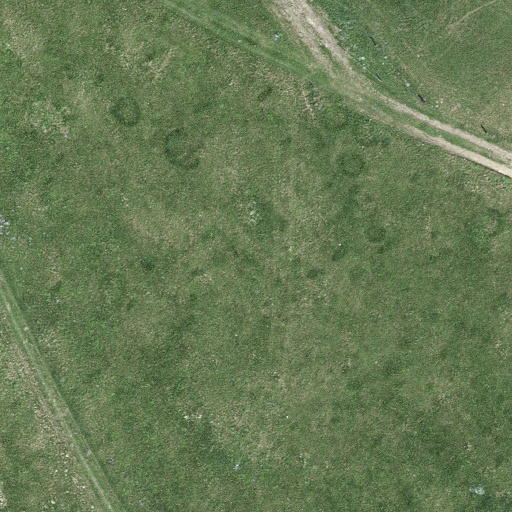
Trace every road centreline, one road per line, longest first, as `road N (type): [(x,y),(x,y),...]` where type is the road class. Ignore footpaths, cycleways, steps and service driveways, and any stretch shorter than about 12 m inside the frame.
road 1 (track): [(165,0),(387,126),(511,175)]
road 2 (track): [(280,0),(387,126)]
